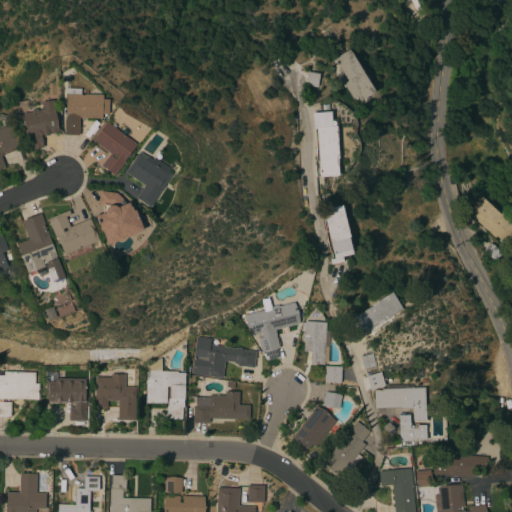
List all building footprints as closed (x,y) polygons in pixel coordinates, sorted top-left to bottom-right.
[(373,92),(358,101),(356,96),(351,99),(347,91),(346,92),(341,84),(347,81),(333,58),(348,49),(373,92)] [(316,87),(304,85),(306,71),(318,74),(316,87)] [(101,119),(78,118),(77,135),(63,135),(63,117),(65,117),(66,88),(80,89),(79,94),(101,95),(101,99),(108,99),(107,114),(101,114),(101,119)] [(57,129),(58,129),(58,131),(47,133),(48,135),(42,136),(42,133),(40,136),(42,147),(28,150),(21,113),(30,112),(31,109),(35,109),(37,111),(42,110),(40,102),(52,100),(57,129)] [(337,160),(336,160),(337,176),(318,177),(315,129),(312,129),(311,113),(329,112),(330,120),(335,119),(337,160)] [(136,144),(113,175),(100,166),(109,154),(92,141),(106,122),(136,144)] [(0,170),(0,127),(11,123),(21,148),(0,156),(5,168),(0,170)] [(170,175),(149,207),(135,198),(143,186),(124,173),(137,153),(139,154),(140,152),(151,160),(153,158),(169,169),(167,173),(170,175)] [(98,196),(105,211),(111,208),(112,210),(127,203),(137,224),(130,228),(132,232),(107,244),(87,202),(98,196)] [(500,214),(501,213),(511,222),(511,236),(502,248),(496,242),(499,239),(495,236),(493,238),(466,213),(480,196),(500,214)] [(348,237),(347,238),(351,254),(341,257),(342,262),(331,264),(329,259),(333,258),(321,210),(340,205),(348,237)] [(137,209),(143,215),(140,217),(134,211),(137,209)] [(67,261),(65,254),(63,255),(56,237),(54,238),(47,220),(48,219),(67,210),(69,215),(64,217),(69,227),(88,219),(88,220),(89,219),(98,241),(96,241),(96,245),(95,246),(95,249),(92,251),(67,261)] [(47,234),(63,278),(52,283),(43,260),(41,260),(43,267),(26,274),(15,244),(27,239),(20,221),(40,213),(47,234)] [(0,235),(7,250),(1,253),(9,273),(0,276),(0,235)] [(501,254),(492,262),(482,251),(490,244),(492,245),(493,245),(501,254)] [(358,336),(348,320),(370,306),(370,305),(390,292),(401,309),(358,336)] [(243,316),(270,309),(269,307),(277,305),(278,307),(293,303),(299,324),(274,330),(275,335),(278,348),(261,353),(257,338),(261,337),(260,333),(252,335),(245,326),(243,316)] [(43,310),(51,307),(55,317),(47,320),(43,310)] [(310,352),(303,351),(303,338),(301,338),(302,334),(304,334),(304,321),(325,322),(325,330),(328,331),(327,363),(323,363),(323,365),(309,364),(310,352)] [(190,374),(195,336),(210,339),(209,345),(235,349),(235,347),(241,348),(241,349),(245,350),(245,349),(249,350),(249,351),(255,351),(253,368),(236,366),(237,364),(233,363),(233,362),(224,361),(221,378),(190,374)] [(375,366),(374,367),(375,371),(364,374),(359,357),(371,353),(375,366)] [(144,403),(146,365),(159,359),(161,359),(160,371),(176,371),(176,372),(184,372),(183,400),(183,407),(181,407),(181,420),(166,419),(166,406),(167,406),(167,399),(169,399),(170,386),(166,386),(166,403),(144,403)] [(340,383),(323,382),(324,366),(340,367),(340,383)] [(34,384),(38,384),(37,400),(2,399),(1,402),(10,402),(9,417),(0,416),(0,371),(34,372),(34,384)] [(84,393),(85,393),(85,408),(83,408),(83,421),(68,421),(68,407),(74,407),(74,403),(45,403),(45,372),(56,372),(56,379),(84,379),(84,393)] [(380,386),(368,389),(364,376),(376,373),(380,386)] [(133,420),(116,420),(117,401),(106,401),(106,409),(94,408),(95,377),(110,378),(110,374),(124,374),(124,387),(134,387),(133,420)] [(374,408),(372,390),(381,390),(381,389),(384,389),(384,386),(406,385),(406,386),(410,385),(410,388),(423,387),(424,406),(425,406),(426,422),(413,422),(413,421),(411,421),(411,408),(400,409),(400,407),(374,408)] [(238,405),(249,405),(248,420),(209,419),(209,423),(192,423),(192,406),(188,406),(188,396),(195,397),(208,397),(208,395),(224,395),(224,391),(238,392),(238,405)] [(322,405),(324,392),(340,395),(338,408),(322,405)] [(335,421),(314,447),(311,444),(307,450),(291,437),(316,406),(335,421)] [(425,440),(418,440),(418,441),(398,442),(397,415),(408,415),(409,426),(412,426),(412,424),(415,424),(415,425),(424,425),(425,440)] [(368,432),(360,442),(364,444),(356,454),(360,457),(341,481),(321,465),(355,421),(368,432)] [(453,454),(453,452),(459,452),(459,455),(486,456),(485,477),(432,474),(433,453),(453,454)] [(413,511),(393,511),(391,484),(379,486),(377,471),(409,468),(413,511)] [(429,470),(431,486),(416,487),(415,471),(429,470)] [(4,511),(5,493),(18,493),(19,473),(35,474),(35,493),(45,494),(44,509),(34,508),(34,511),(4,511)] [(149,511),(108,511),(108,506),(109,506),(109,489),(111,489),(111,475),(125,475),(125,489),(125,498),(149,499),(149,511)] [(98,492),(88,491),(88,511),(56,511),(56,505),(74,505),(74,488),(82,488),(83,476),(98,477),(98,492)] [(180,493),(163,493),(163,478),(181,478),(180,493)] [(461,484),(463,511),(467,511),(468,506),(484,505),(484,511),(435,511),(433,495),(420,496),(420,500),(416,500),(416,495),(419,494),(419,490),(432,488),(433,489),(437,489),(436,487),(461,484)] [(263,503),(246,502),(246,485),(263,485),(263,503)] [(215,511),(217,487),(238,488),(237,506),(254,506),(253,511),(215,511)] [(163,511),(163,496),(203,497),(202,511),(163,511)]
